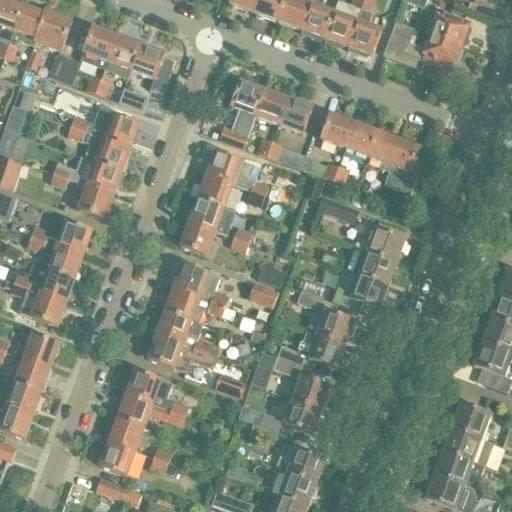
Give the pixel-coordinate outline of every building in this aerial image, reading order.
[(232,0),(230,7),(255,16),(260,0),(232,0)] [(260,0),(255,16),(278,25),(287,0),(260,0)] [(287,0),(278,25),(302,33),(314,0),(300,0),(299,3),(291,0),(287,0)] [(323,41),(325,42),(335,16),(321,11),(325,0),(314,0),(302,33),(311,37),(311,41),(320,45),(323,41)] [(366,0),(362,13),(348,50),(372,59),(381,33),(368,28),(372,17),(371,16),(376,2),(370,0),(366,0)] [(355,0),(352,9),(362,13),(366,0),(355,0)] [(428,0),(427,0),(405,0),(403,4),(424,12),(428,0)] [(1,1),(0,4),(0,28),(2,30),(0,35),(0,43),(1,44),(0,48),(0,60),(4,62),(10,47),(23,9),(1,1)] [(338,47),(348,50),(362,13),(352,9),(339,4),(335,16),(325,42),(326,47),(335,50),(338,47)] [(45,17),(23,9),(10,47),(17,50),(19,44),(34,50),(35,46),(35,45),(36,42),(35,42),(45,17)] [(45,17),(35,42),(36,42),(35,45),(35,46),(61,55),(72,23),(46,14),(45,17)] [(425,37),(431,39),(461,50),(462,48),(465,47),(468,40),(466,38),(469,27),(439,16),(436,25),(435,24),(430,25),(425,37)] [(461,50),(431,39),(426,52),(413,47),(417,38),(413,36),(414,33),(396,26),(383,59),(430,76),(434,65),(453,72),(457,62),(460,61),(463,54),(460,52),(461,50)] [(105,72),(108,66),(117,40),(93,31),(84,56),(81,63),(105,72)] [(108,66),(132,74),(142,49),(117,40),(108,66)] [(10,47),(4,62),(12,65),(17,50),(10,47)] [(142,49),(132,74),(155,83),(165,57),(142,49)] [(26,70),(35,73),(41,58),(31,55),(26,70)] [(49,81),(61,85),(69,62),(68,62),(68,63),(59,59),(60,59),(57,58),(49,81)] [(69,62),(61,85),(72,90),(81,66),(79,66),(78,66),(70,63),(69,62)] [(86,95),(95,98),(101,84),(91,80),(86,95)] [(101,84),(95,98),(105,102),(110,87),(101,84)] [(231,111),(255,119),(264,94),(241,85),(231,111)] [(124,92),(119,107),(143,116),(148,101),(124,92)] [(255,119),(279,128),(288,102),(264,94),(255,119)] [(288,102),(279,128),(303,137),(312,111),(288,102)] [(18,137),(26,114),(13,110),(5,133),(18,137)] [(113,118),(104,142),(130,152),(139,128),(113,118)] [(321,144),(345,152),(354,126),(331,118),(321,144)] [(71,130),(86,135),(89,126),(75,121),(71,130)] [(345,152),(368,161),(378,135),(354,126),(345,152)] [(85,162),(96,166),(121,176),(130,152),(104,142),(86,135),(71,130),(68,140),(90,148),(85,162)] [(224,132),(220,144),(244,152),(248,140),(224,132)] [(14,137),(5,134),(0,146),(0,158),(6,160),(14,137)] [(381,171),(390,175),(401,143),(378,135),(368,161),(383,166),(381,171)] [(257,157),(267,161),(272,146),(263,143),(257,157)] [(401,143),(390,175),(385,188),(410,197),(415,184),(407,181),(409,176),(411,176),(411,175),(417,159),(420,150),(401,143)] [(272,146),(267,161),(276,164),(282,150),(272,146)] [(215,155),(207,179),(232,189),(251,195),(265,201),(269,191),(255,186),(257,181),(256,180),(255,181),(252,180),(255,169),(215,155)] [(0,158),(0,190),(10,195),(21,166),(0,158)] [(328,170),(304,161),(300,172),(324,181),(328,170)] [(96,166),(87,189),(113,199),(121,176),(96,166)] [(324,181),(333,185),(338,171),(329,168),(328,170),(324,181)] [(338,171),(333,185),(343,188),(348,175),(338,171)] [(69,182),(54,177),(51,187),(65,192),(69,182)] [(207,179),(198,203),(224,211),(232,189),(207,179)] [(312,182),(305,200),(317,205),(324,186),(312,182)] [(113,199),(87,189),(79,214),(104,223),(113,199)] [(280,195),(271,192),(267,202),(276,205),(280,195)] [(265,201),(251,195),(247,205),(262,210),(265,201)] [(16,202),(0,196),(0,221),(8,224),(16,202)] [(357,215),(322,202),(318,214),(353,226),(357,215)] [(198,203),(189,226),(215,235),(226,240),(235,216),(224,211),(198,203)] [(34,231),(31,240),(83,259),(92,235),(54,221),(49,236),(34,231)] [(215,235),(189,226),(181,250),(206,259),(215,235)] [(237,232),(234,242),(248,247),(252,238),(237,232)] [(354,251),(356,252),(397,266),(401,256),(403,256),(406,247),(404,247),(405,243),(376,232),(371,246),(358,241),(354,251)] [(48,273),(74,282),(83,259),(31,240),(27,250),(53,259),(48,273)] [(248,247),(234,242),(230,252),(245,257),(248,247)] [(356,252),(348,274),(389,289),(392,279),(394,280),(398,271),(396,270),(397,266),(356,252)] [(322,265),(337,271),(340,262),(325,257),(322,265)] [(9,285),(14,287),(66,306),(74,282),(48,273),(33,267),(29,278),(11,272),(6,284),(9,285)] [(174,292),(225,311),(229,301),(215,295),(215,294),(213,293),(218,280),(208,277),(183,268),(174,292)] [(263,268),(257,283),(280,291),(285,276),(263,268)] [(389,289),(348,274),(339,298),(380,313),(381,309),(383,310),(386,301),(384,300),(389,289)] [(499,299),(511,303),(511,276),(508,275),(505,275),(503,276),(499,286),(500,288),(503,289),(499,299)] [(305,284),(301,295),(325,303),(329,292),(305,284)] [(14,287),(9,285),(6,292),(12,294),(14,287)] [(66,306),(14,287),(12,294),(11,297),(24,302),(20,315),(32,320),(31,320),(57,330),(66,306)] [(278,296),(256,288),(250,303),(273,311),(278,296)] [(174,292),(165,315),(198,327),(203,313),(222,320),(231,323),(235,314),(225,311),(174,292)] [(325,303),(301,295),(297,307),(320,315),(325,303)] [(492,320),(491,322),(511,329),(511,303),(499,299),(497,306),(494,305),(492,306),(488,316),(489,319),(492,320)] [(325,314),(316,338),(346,348),(350,338),(352,339),(355,329),(353,329),(354,325),(325,314)] [(165,315),(157,339),(216,360),(220,351),(212,348),(198,343),(203,329),(198,327),(165,315)] [(482,344),(482,346),(511,356),(511,329),(491,322),(482,344)] [(261,347),(264,338),(253,334),(250,343),(261,347)] [(346,348),(316,338),(306,334),(302,345),(301,344),(298,352),(297,355),(281,349),(277,361),(301,369),(301,368),(300,368),(303,360),(304,360),(305,359),(308,360),(308,361),(337,372),(339,368),(341,369),(344,360),(342,359),(346,348)] [(33,338),(24,363),(50,372),(59,347),(33,338)] [(217,360),(216,360),(157,339),(148,363),(185,376),(190,364),(210,372),(214,370),(217,360)] [(0,342),(0,353),(6,355),(9,346),(0,342)] [(511,359),(511,356),(482,346),(479,354),(477,353),(474,355),(471,365),(472,367),(474,368),(473,369),(504,380),(511,359)] [(301,369),(277,361),(273,373),(297,381),(297,379),(296,379),(299,370),(300,371),(301,369)] [(24,363),(16,386),(41,395),(50,372),(24,363)] [(135,375),(126,399),(152,408),(161,384),(135,375)] [(221,379),(216,392),(240,401),(245,387),(221,379)] [(301,380),(292,404),(322,414),(326,404),(328,404),(331,395),(329,395),(330,391),(301,380)] [(0,406),(33,419),(41,395),(16,386),(5,382),(0,394),(0,406)] [(126,399),(117,423),(143,432),(148,418),(182,430),(185,420),(171,415),(152,408),(126,399)] [(322,414),(292,404),(284,427),(313,438),(315,434),(317,435),(320,426),(318,425),(322,414)] [(171,415),(185,420),(189,410),(174,405),(171,415)] [(33,419),(0,406),(0,433),(24,442),(33,419)] [(235,420),(253,426),(277,435),(281,424),(239,408),(235,420)] [(454,422),(451,432),(482,443),(490,419),(460,408),(459,409),(457,408),(455,409),(451,419),(452,421),(454,422)] [(117,423),(109,445),(135,454),(143,432),(117,423)] [(277,435),(253,426),(249,438),(273,447),(277,435)] [(443,454),(442,455),(484,470),(493,447),(482,443),(451,432),(447,441),(445,440),(443,441),(439,451),(440,453),(443,454)] [(135,454),(109,445),(101,470),(126,479),(135,454)] [(16,452),(0,446),(0,460),(12,465),(16,452)] [(157,452),(154,462),(168,467),(172,457),(157,452)] [(295,453),(287,476),(317,486),(320,476),(322,477),(326,468),(324,467),(325,463),(295,453)] [(437,469),(434,478),(465,489),(464,490),(476,494),(484,470),(442,455),(442,456),(440,455),(437,456),(434,465),(435,468),(437,469)] [(168,467),(154,462),(150,471),(165,477),(168,467)] [(226,480),(257,491),(260,482),(245,477),(247,473),(230,467),(226,480)] [(287,476),(279,499),(308,509),(312,499),(314,500),(317,491),(315,490),(317,486),(287,476)] [(465,489),(434,478),(430,488),(428,487),(426,488),(422,498),(423,500),(425,501),(425,502),(451,511),(456,511),(464,490),(465,489)] [(101,483),(96,495),(123,505),(128,492),(101,483)] [(211,508),(223,511),(250,511),(252,508),(216,494),(211,508)] [(307,511),(308,509),(279,499),(273,511),(307,511)]
